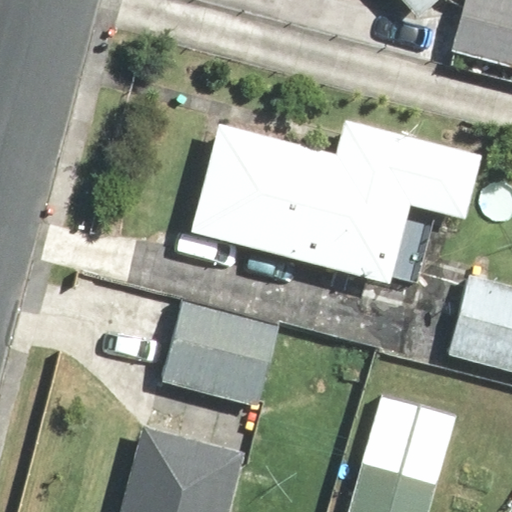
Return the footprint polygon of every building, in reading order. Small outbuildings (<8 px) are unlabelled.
[(421,0),(383,0),(400,19),(421,0)] [(204,127),(176,236),(406,295),(426,218),(449,223),(465,160),(327,125),(319,156),(204,127)] [(511,287),(457,272),(433,359),(511,380),(511,287)] [(276,330),(168,304),(149,385),(256,411),(276,330)] [(422,511),(450,413),(374,393),(341,511),(422,511)] [(217,511),(231,453),(127,428),(107,511),(217,511)]
